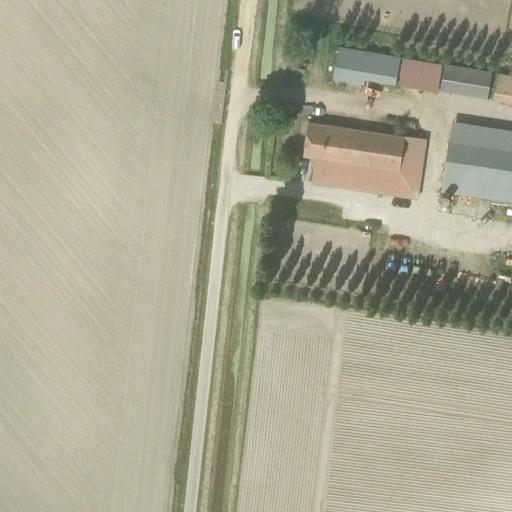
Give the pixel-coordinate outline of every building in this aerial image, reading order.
[(400,57),(339,46),(333,80),(365,86),(367,80),(395,85),(400,57)] [(440,64),(403,57),(399,85),(436,91),(440,64)] [(443,65),(440,90),(488,98),(489,91),(493,92),(492,99),(491,103),(511,105),(511,75),(491,72),(491,73),(443,65)] [(511,125),(452,117),(447,147),(511,156),(511,125)] [(309,121),(303,155),(319,157),(315,182),(348,187),(351,171),(374,175),(372,191),(418,198),(426,139),(328,124),(309,121)] [(439,192),(511,201),(511,156),(447,147),(439,192)]
